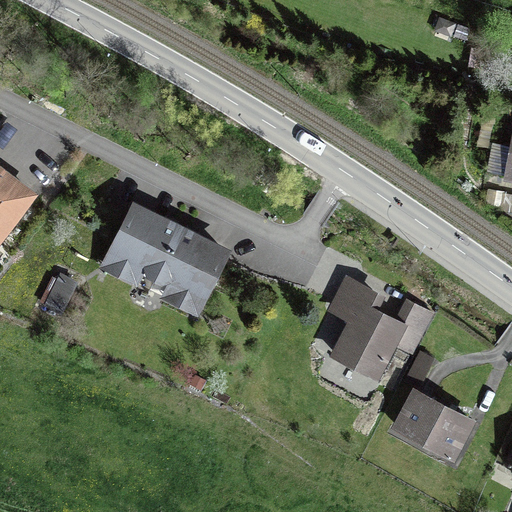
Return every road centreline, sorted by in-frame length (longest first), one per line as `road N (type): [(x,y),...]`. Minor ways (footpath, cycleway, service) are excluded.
road 1 (residential): [(344,176),(299,254),(0,94)]
road 2 (secondary): [(44,0),(344,176)]
road 3 (secondary): [(344,176),(511,294)]
